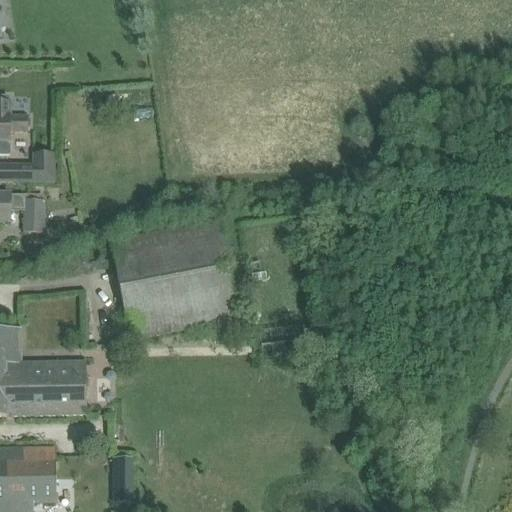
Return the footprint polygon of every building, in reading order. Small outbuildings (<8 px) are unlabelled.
[(145,105),(157,103),(155,85),(143,86),(145,105)] [(10,118),(10,105),(0,104),(0,156),(9,156),(10,134),(27,134),(27,118),(10,118)] [(18,183),(55,183),(55,155),(33,155),(33,166),(18,166),(18,183)] [(23,237),(43,237),(43,203),(23,203),(23,197),(0,196),(0,224),(10,224),(10,213),(23,213),(23,237)] [(129,343),(240,321),(221,223),(111,245),(129,343)] [(0,418),(87,417),(86,364),(8,365),(8,352),(26,352),(26,331),(0,331),(0,418)] [(56,450),(0,450),(0,511),(33,511),(33,506),(56,506),(56,450)] [(132,476),(132,461),(114,461),(114,476),(132,476)]
